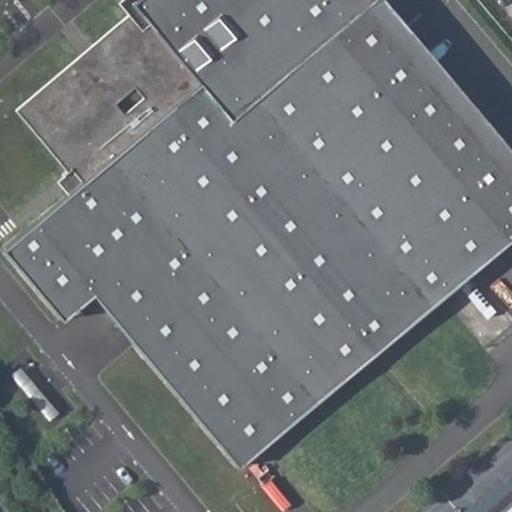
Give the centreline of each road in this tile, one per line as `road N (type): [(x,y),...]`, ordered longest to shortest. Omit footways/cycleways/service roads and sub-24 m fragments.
road 1 (unknown): [(0,255),(198,511)]
road 2 (unknown): [(378,511),(511,394)]
